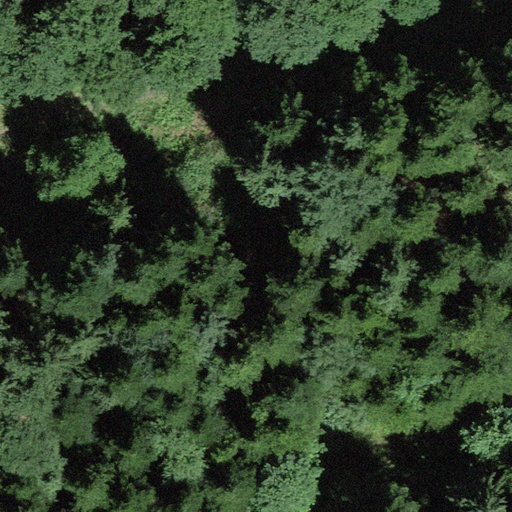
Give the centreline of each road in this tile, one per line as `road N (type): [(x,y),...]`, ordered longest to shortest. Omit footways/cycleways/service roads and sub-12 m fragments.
road 1 (track): [(0,126),(428,47),(496,0)]
road 2 (track): [(290,511),(511,396)]
